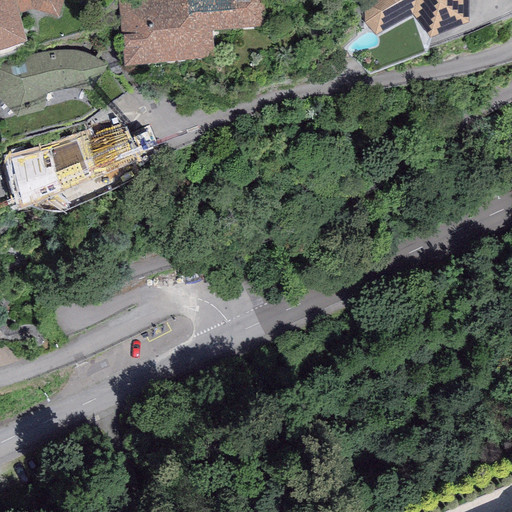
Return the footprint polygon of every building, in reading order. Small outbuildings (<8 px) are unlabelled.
[(0,0),(0,46),(26,39),(20,12),(32,8),(58,16),(62,0),(0,0)] [(264,0),(118,0),(123,61),(214,56),(212,28),(266,25),(264,0)] [(365,0),(363,1),(365,22),(376,34),(411,13),(429,35),(468,20),(467,0),(365,0)] [(51,51),(0,63),(0,97),(0,98),(5,105),(12,111),(17,116),(43,108),(47,92),(62,88),(71,87),(80,88),(89,88),(106,63),(94,56),(82,51),(68,49),(51,51)] [(54,144),(7,156),(19,199),(42,194),(54,201),(86,190),(84,181),(135,160),(119,121),(69,138),(54,144)]
